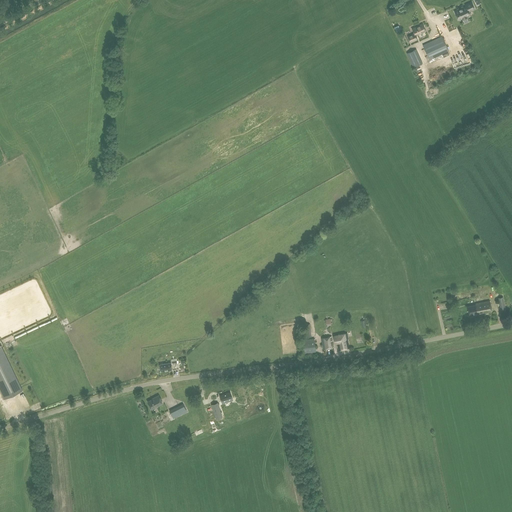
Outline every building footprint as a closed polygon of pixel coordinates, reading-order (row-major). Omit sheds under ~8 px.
[(470,15),(468,12),(474,9),(472,3),(466,6),(466,7),(455,12),(458,20),(462,19),(463,20),(467,18),(466,17),(470,15)] [(412,29),(414,34),(408,37),(410,42),(417,39),(415,36),(426,31),(423,24),(412,29)] [(429,60),(449,52),(442,37),(423,45),(429,60)] [(407,53),(413,67),(422,63),(416,49),(407,53)] [(502,281),(497,284),(501,291),(506,289),(502,281)] [(442,296),(444,301),(456,299),(455,293),(442,296)] [(477,314),(491,312),(489,301),(475,304),(475,305),(467,306),(469,315),(477,313),(477,314)] [(330,316),(325,320),(328,324),(333,319),(330,316)] [(337,343),(338,350),(349,348),(347,338),(348,338),(347,333),(334,336),(335,343),(337,343)] [(321,338),(323,349),(333,348),(331,336),(321,338)] [(304,353),(316,351),(314,338),(302,340),(304,353)] [(0,345),(0,390),(4,399),(23,390),(1,345),(0,345)] [(161,371),(172,370),(171,362),(160,364),(161,371)] [(176,395),(181,393),(182,397),(189,396),(187,390),(185,391),(184,387),(174,390),(176,395)] [(229,391),(218,394),(221,403),(231,400),(229,391)] [(151,409),(162,403),(159,395),(154,398),(148,401),(151,409)] [(216,404),(210,406),(215,420),(221,418),(216,404)] [(178,416),(174,409),(170,411),(173,418),(178,416)] [(197,412),(166,425),(170,433),(183,427),(184,428),(188,426),(190,432),(203,426),(200,419),(197,412)]
